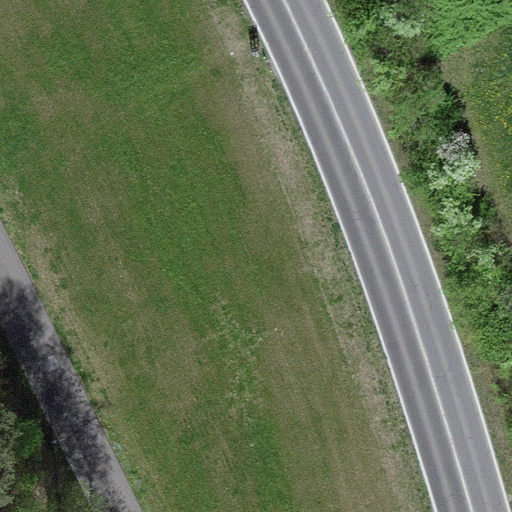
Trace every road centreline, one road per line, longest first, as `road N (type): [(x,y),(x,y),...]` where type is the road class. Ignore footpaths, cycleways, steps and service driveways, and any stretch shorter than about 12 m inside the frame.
road 1 (secondary): [(470,511),(367,190),(283,0)]
road 2 (track): [(119,511),(0,268)]
